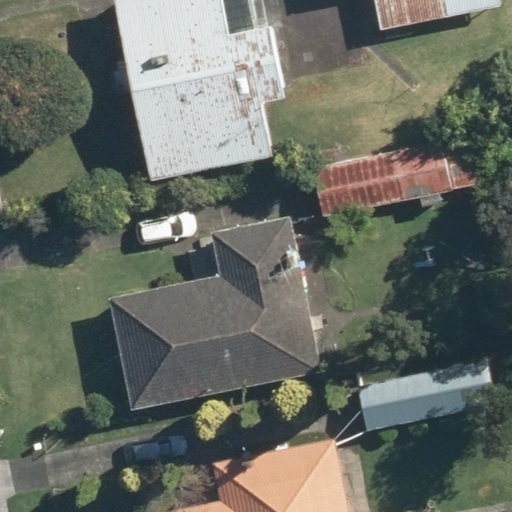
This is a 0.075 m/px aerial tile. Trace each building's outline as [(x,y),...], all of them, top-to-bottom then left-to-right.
[(222,0),(123,0),(133,63),(116,65),(119,85),(137,83),(150,173),(276,154),(268,95),(287,92),(276,17),(226,25),(222,0)] [(375,0),(380,26),(502,2),(501,0),(375,0)] [(311,169),(322,212),(452,178),(440,135),(311,169)] [(107,296),(130,408),(317,369),(285,218),(216,232),(225,271),(107,296)] [(148,465),(156,511),(424,511),(423,508),(401,511),(350,511),(338,433),(148,465)]
